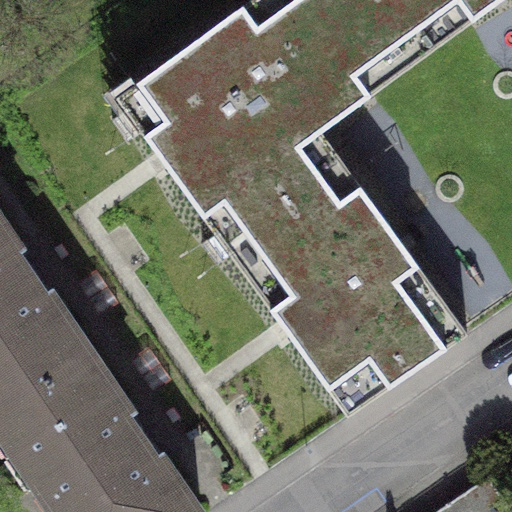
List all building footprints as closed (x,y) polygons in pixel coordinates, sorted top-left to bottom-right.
[(436,47),(401,0),(249,0),(116,97),(223,244),(341,159),(321,131),(436,47)] [(511,0),(401,0),(436,47),(499,0),(511,0)] [(341,159),(223,244),(348,417),(466,332),(341,159)] [(0,412),(88,353),(50,297),(45,300),(10,249),(15,246),(0,223),(0,412)] [(125,408),(88,353),(0,412),(0,425),(59,511),(196,511),(161,459),(156,463),(121,412),(125,408)] [(511,511),(487,475),(432,511),(511,511)]
